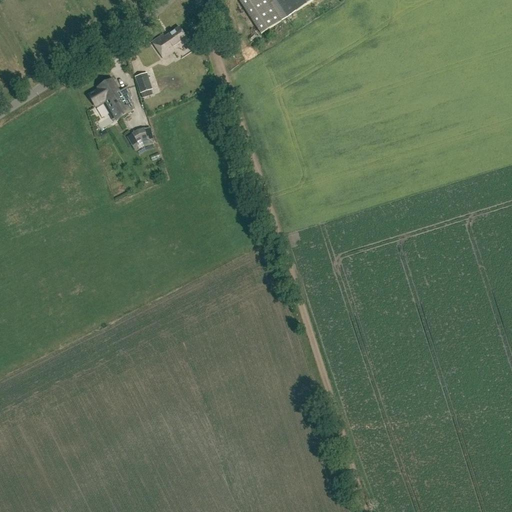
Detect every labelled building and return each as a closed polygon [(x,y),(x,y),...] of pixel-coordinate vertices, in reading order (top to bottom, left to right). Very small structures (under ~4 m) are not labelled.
[(317,0),(242,0),(240,1),(261,35),(317,0)] [(187,41),(178,28),(164,37),(162,35),(152,42),(162,59),(176,50),(175,48),(187,41)] [(153,90),(147,74),(135,78),(143,98),(152,95),(151,91),(153,90)] [(109,81),(89,94),(96,106),(105,100),(117,119),(131,110),(134,108),(127,86),(119,91),(115,85),(112,86),(109,81)] [(132,135),(140,148),(144,146),(148,145),(144,130),(138,131),(132,135)]
